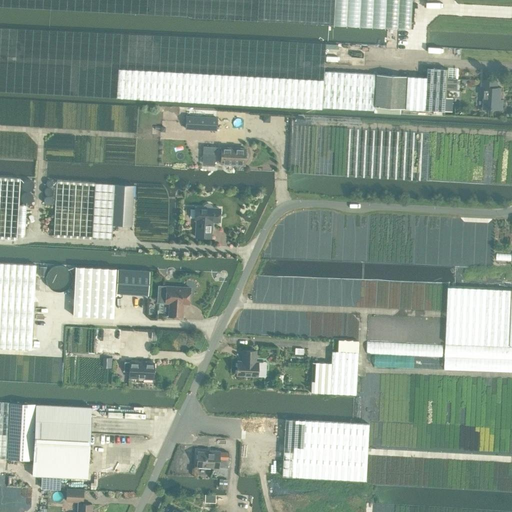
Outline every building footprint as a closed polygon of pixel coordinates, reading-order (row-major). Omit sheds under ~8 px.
[(328,23),(329,0),(258,0),(257,19),(328,23)] [(423,30),(424,0),(334,0),(334,25),(423,30)] [(324,78),(119,67),(117,96),(373,110),(374,107),(443,111),(445,86),(445,78),(446,69),(427,68),(426,77),(406,76),(375,74),(324,71),(324,78)] [(445,78),(445,86),(454,87),(455,79),(445,78)] [(502,109),(502,100),(500,100),(500,88),(497,88),(497,81),(482,80),(482,87),(484,87),(483,108),(502,109)] [(245,134),(246,113),(233,112),(232,133),(245,134)] [(217,131),(217,117),(186,115),(185,129),(217,131)] [(244,165),(245,148),(221,147),(221,164),(244,165)] [(0,237),(17,239),(20,178),(0,176),(0,237)] [(131,226),(134,185),(114,184),(56,180),(53,236),(111,239),(112,225),(131,226)] [(212,209),(211,207),(211,206),(210,205),(208,204),(207,204),(206,204),(204,205),(203,207),(203,208),(195,208),(194,220),(199,220),(198,229),(196,228),(195,237),(210,238),(211,222),(217,222),(217,221),(219,221),(220,209),(212,209)] [(35,265),(0,262),(0,347),(31,349),(35,265)] [(113,318),(116,268),(75,266),(72,316),(113,318)] [(148,295),(149,271),(117,269),(116,293),(148,295)] [(189,304),(190,288),(166,286),(165,303),(170,303),(169,316),(182,317),(183,304),(189,304)] [(511,345),(511,289),(448,287),(446,343),(511,345)] [(97,328),(95,354),(120,355),(121,329),(97,328)] [(255,362),(256,351),(243,350),(242,361),(237,361),(236,375),(257,376),(258,362),(255,362)] [(355,394),(357,353),(331,351),(331,363),(329,393),(355,394)] [(112,368),(112,358),(103,357),(102,367),(112,368)] [(154,363),(130,361),(130,362),(124,362),(124,371),(129,371),(129,377),(153,379),(154,363)] [(329,393),(331,363),(312,362),(310,392),(329,393)] [(0,458),(32,460),(34,404),(0,402),(0,458)] [(34,404),(32,460),(31,475),(87,478),(91,406),(34,404)] [(365,480),(368,424),(285,419),(282,475),(365,480)] [(218,467),(219,452),(210,451),(210,452),(198,452),(197,466),(218,467)] [(219,478),(219,479),(218,487),(227,487),(227,479),(228,471),(220,471),(219,478)] [(89,511),(90,511),(91,511),(91,504),(82,504),(83,489),(66,488),(65,501),(77,502),(76,511),(89,511)]
